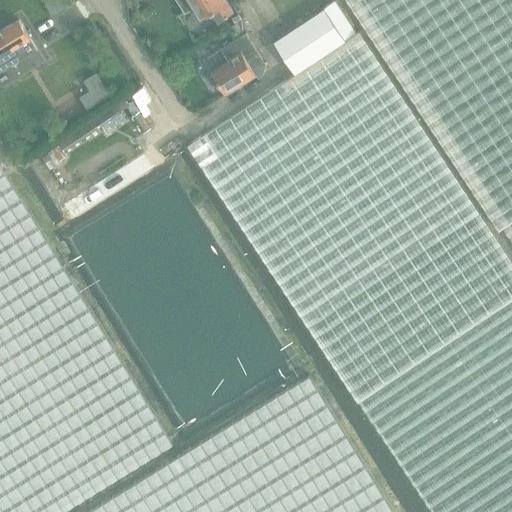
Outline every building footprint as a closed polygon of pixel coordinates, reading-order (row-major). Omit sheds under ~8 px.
[(59,0),(50,0),(45,4),(52,16),(65,9),(59,0)] [(175,0),(184,13),(193,8),(200,20),(210,14),(216,23),(220,20),(232,12),(225,0),(175,0)] [(511,0),(346,0),(498,230),(501,227),(511,243),(511,0)] [(324,7),(273,41),(294,72),(345,38),(324,7)] [(1,29),(0,29),(0,71),(20,60),(30,54),(36,50),(24,30),(18,19),(1,29)] [(230,26),(234,33),(240,29),(236,22),(230,26)] [(511,511),(511,261),(359,31),(355,32),(294,74),(188,145),(235,217),(345,382),(431,511),(511,511)] [(249,67),(261,60),(244,33),(219,49),(227,62),(210,72),(224,94),(255,75),(249,67)] [(89,90),(79,96),(87,109),(109,95),(95,72),(83,80),(89,90)] [(63,150),(129,105),(123,97),(58,142),(63,150)] [(141,97),(129,105),(134,114),(131,116),(142,133),(159,123),(141,97)] [(0,511),(60,511),(171,444),(114,349),(0,163),(0,511)] [(393,511),(308,374),(84,511),(393,511)]
